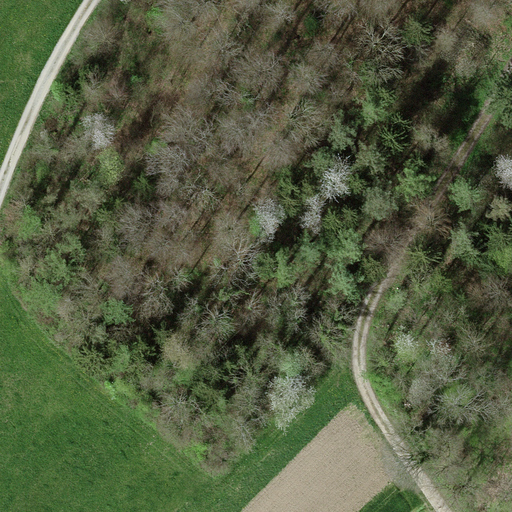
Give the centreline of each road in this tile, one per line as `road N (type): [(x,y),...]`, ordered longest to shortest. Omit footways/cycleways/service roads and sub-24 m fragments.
road 1 (track): [(445,511),(381,416),(355,355),(358,333),(443,168),(511,66)]
road 2 (track): [(0,190),(35,101),(92,0)]
